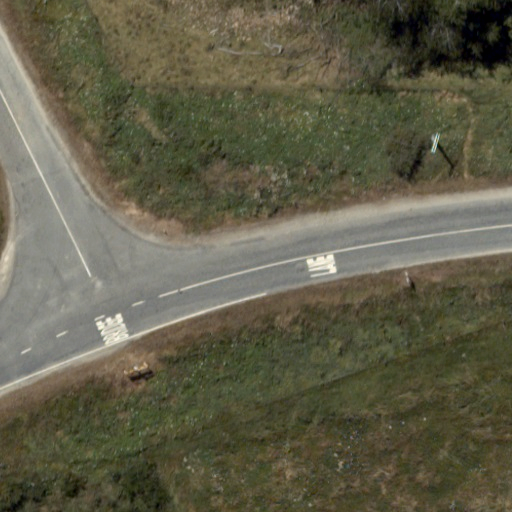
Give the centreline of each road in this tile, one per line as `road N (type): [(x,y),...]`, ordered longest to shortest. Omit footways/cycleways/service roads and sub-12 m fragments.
road 1 (unclassified): [(105,313),(254,269),(511,225)]
road 2 (unclassified): [(105,313),(0,91)]
